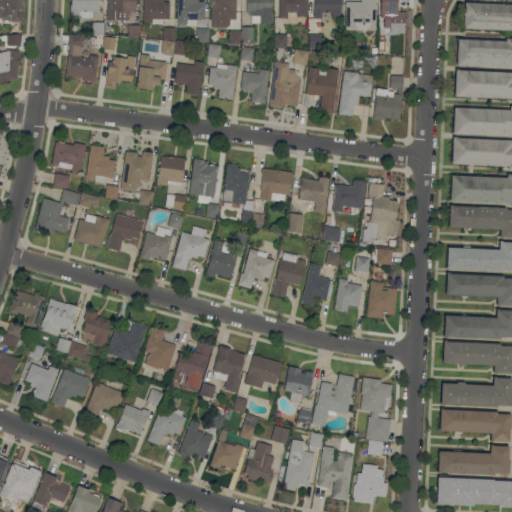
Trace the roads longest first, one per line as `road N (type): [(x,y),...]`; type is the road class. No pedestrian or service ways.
road 1 (residential): [(431,0),(408,511)]
road 2 (residential): [(415,354),(312,340),(2,254)]
road 3 (residential): [(423,160),(36,108)]
road 4 (residential): [(43,0),(29,159),(0,259)]
road 5 (residential): [(243,511),(0,418)]
